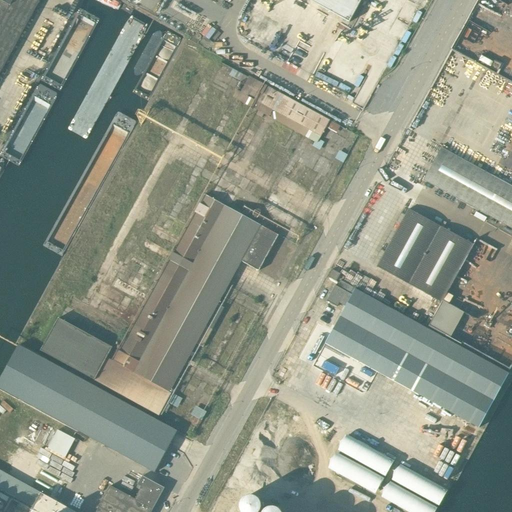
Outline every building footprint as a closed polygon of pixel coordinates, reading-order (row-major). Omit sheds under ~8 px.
[(0,0),(0,75),(41,0),(0,0)] [(360,0),(309,0),(348,22),(360,0)] [(319,141),(331,117),(249,77),(241,91),(237,89),(233,99),(319,141)] [(352,104),(363,107),(367,97),(355,94),(352,104)] [(337,131),(340,125),(330,120),(327,127),(337,131)] [(267,129),(264,138),(274,142),(278,134),(267,129)] [(511,186),(491,175),(442,148),(424,180),(511,228),(511,186)] [(234,207),(242,186),(227,180),(219,201),(234,207)] [(58,318),(41,354),(165,413),(239,259),(261,270),(280,231),(201,194),(159,281),(119,262),(108,284),(143,301),(120,348),(58,318)] [(408,209),(377,266),(413,286),(434,298),(440,302),(472,244),(408,209)] [(486,221),(488,216),(481,212),(479,217),(486,221)] [(341,274),(332,269),(328,276),(337,281),(341,274)] [(346,291),(335,285),(327,301),(337,307),(340,303),(346,307),(326,343),(388,378),(479,428),(508,374),(404,317),(355,290),(352,295),(346,292),(346,291)] [(15,345),(0,373),(0,389),(155,472),(177,431),(15,345)] [(68,457),(75,436),(56,430),(49,450),(68,457)] [(26,463),(21,461),(20,463),(15,461),(12,466),(23,471),(26,463)] [(0,470),(0,489),(33,507),(30,511),(77,511),(41,493),(0,470)] [(153,510),(165,488),(143,476),(138,484),(142,487),(136,498),(112,484),(96,511),(151,511),(153,509),(153,510)] [(8,502),(7,500),(5,498),(3,497),(0,496),(0,511),(3,511),(5,511),(7,510),(8,507),(9,505),(8,502)]
